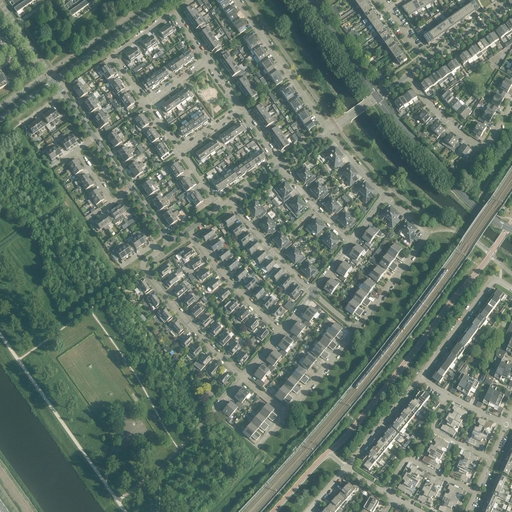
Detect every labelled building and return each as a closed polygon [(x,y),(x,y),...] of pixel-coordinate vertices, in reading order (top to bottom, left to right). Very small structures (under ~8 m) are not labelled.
[(22,10),(14,0),(12,0),(11,1),(14,4),(11,6),(17,13),(22,10)] [(18,0),(14,0),(22,10),(27,6),(22,0),(20,0),(19,1),(18,0)] [(86,7),(80,0),(76,0),(78,2),(76,3),(81,10),(86,7)] [(230,1),(229,0),(225,0),(219,5),(223,11),(229,6),(228,4),(230,1)] [(365,0),(365,1),(358,6),(360,9),(367,4),(365,0)] [(421,9),(416,0),(412,2),(417,12),(421,9)] [(426,7),(421,0),(416,0),(421,9),(426,7)] [(71,1),(68,3),(76,14),(81,10),(76,3),(73,5),(71,1)] [(474,1),(470,4),(475,12),(480,9),(474,1)] [(417,12),(412,2),(408,5),(413,14),(417,12)] [(76,14),(68,3),(66,5),(68,8),(66,10),(71,18),(76,14)] [(370,7),(367,4),(360,9),(362,12),(370,7)] [(475,12),(470,4),(465,8),(466,8),(471,15),(475,12)] [(413,14),(408,5),(402,8),(406,13),(407,13),(409,16),(413,14)] [(183,12),(186,16),(195,11),(191,6),(183,12)] [(230,8),(229,6),(223,11),(227,16),(236,10),(234,7),(230,8)] [(330,10),(335,17),(339,14),(335,7),(330,10)] [(372,10),(370,7),(362,12),(365,15),(372,10)] [(466,8),(463,10),(468,17),(471,15),(466,8)] [(238,13),(236,10),(227,16),(231,22),(237,18),(236,16),(238,13)] [(374,13),(372,10),(365,15),(367,18),(374,13)] [(463,10),(460,12),(459,13),(465,20),(468,17),(463,10)] [(198,15),(195,11),(186,16),(190,21),(198,15)] [(459,12),(455,15),(460,23),(465,20),(459,13),(460,12),(459,12)] [(376,17),(374,13),(367,18),(369,22),(376,17)] [(200,14),(198,15),(190,21),(193,25),(203,18),(200,14)] [(460,23),(455,15),(450,18),(450,19),(451,19),(456,26),(460,23)] [(378,20),(376,17),(369,22),(371,25),(378,20)] [(203,18),(193,25),(196,30),(198,28),(200,31),(206,26),(208,25),(203,18)] [(239,20),(237,18),(231,22),(235,28),(244,22),(242,19),(239,20)] [(451,19),(450,19),(447,21),(452,28),(456,26),(451,19)] [(381,23),(378,20),(371,25),(374,28),(381,23)] [(447,21),(444,23),(449,31),(452,28),(447,21)] [(246,25),(244,22),(235,28),(240,34),(246,30),(244,28),(246,25)] [(444,22),(439,26),(445,34),(449,31),(444,23),(444,22)] [(383,26),(381,23),(374,28),(376,31),(383,26)] [(166,25),(163,28),(169,36),(173,32),(174,33),(176,31),(171,24),(168,27),(166,25)] [(422,25),(415,30),(418,34),(421,31),(420,29),(423,27),(422,25)] [(511,34),(505,25),(500,28),(505,35),(507,37),(511,34)] [(210,33),(206,26),(200,31),(201,33),(199,34),(202,39),(210,33)] [(385,29),(383,26),(376,31),(378,34),(385,29)] [(445,34),(439,26),(435,29),(435,30),(440,37),(445,34)] [(169,36),(163,28),(159,30),(161,32),(157,34),(162,42),(165,40),(164,39),(169,36)] [(505,35),(500,28),(496,32),(501,39),(505,35)] [(388,33),(385,29),(378,34),(380,38),(388,33)] [(435,30),(432,32),(437,39),(440,37),(435,30)] [(432,32),(429,34),(434,41),(437,39),(432,32)] [(214,38),(210,33),(202,39),(205,43),(214,38)] [(390,36),(388,33),(380,38),(383,41),(390,36)] [(424,38),(426,41),(428,43),(429,45),(434,41),(429,34),(428,33),(424,36),(425,36),(426,36),(424,38)] [(494,33),(489,36),(494,43),(499,40),(494,33)] [(250,37),(249,34),(243,39),(247,45),(256,38),(254,36),(250,37)] [(150,37),(146,39),(152,47),(157,44),(156,43),(158,41),(155,36),(151,39),(150,37)] [(392,39),(390,36),(383,41),(385,44),(392,39)] [(494,43),(489,36),(485,39),(490,46),(494,43)] [(217,42),(214,38),(205,43),(208,48),(217,42)] [(258,41),(256,38),(247,45),(251,51),(257,46),(256,44),(258,41)] [(152,47),(146,39),(143,42),(144,43),(140,46),(145,53),(148,51),(147,51),(152,47)] [(394,42),(392,39),(385,44),(387,47),(394,42)] [(490,46),(485,39),(480,42),(485,49),(490,46)] [(221,49),(217,42),(208,48),(212,52),(214,51),(215,53),(221,49)] [(396,45),(394,42),(387,47),(389,50),(396,45)] [(487,51),(485,49),(480,42),(476,46),(482,54),(487,51)] [(399,49),(396,45),(389,50),(392,54),(399,49)] [(259,48),(257,46),(251,51),(255,57),(264,50),(262,47),(259,48)] [(483,55),(482,54),(476,46),(472,49),(477,56),(478,58),(483,55)] [(133,49),(130,51),(135,59),(140,56),(139,54),(142,53),(138,48),(134,50),(133,49)] [(180,53),(182,56),(188,64),(191,61),(190,60),(194,57),(189,50),(187,51),(186,49),(180,53)] [(401,52),(399,49),(392,54),(394,57),(401,52)] [(477,56),(472,49),(467,52),(472,59),(477,56)] [(266,53),(264,50),(255,57),(259,62),(266,58),(264,56),(266,53)] [(135,59),(130,51),(126,53),(127,55),(124,58),(129,65),(131,63),(131,62),(135,59)] [(231,58),(225,51),(219,55),(221,58),(219,60),(223,64),(231,58)] [(403,55),(401,52),(394,57),(396,60),(403,55)] [(472,59),(467,52),(463,55),(468,62),(472,59)] [(396,60),(395,60),(398,64),(398,63),(400,65),(405,61),(407,60),(403,55),(396,60)] [(468,62),(463,55),(458,58),(463,65),(468,62)] [(188,64),(182,56),(177,59),(182,66),(184,65),(184,66),(188,64)] [(234,63),(231,58),(223,64),(226,69),(234,63)] [(267,60),(266,58),(259,62),(264,68),(273,62),(271,59),(267,60)] [(182,66),(177,59),(173,62),(178,70),(182,68),(181,67),(182,66)] [(455,60),(451,63),(456,70),(460,67),(455,60)] [(178,70),(173,62),(168,65),(165,66),(170,74),(174,71),(175,73),(178,70)] [(275,65),(273,62),(264,68),(268,74),(274,70),(273,68),(275,65)] [(237,67),(234,63),(226,69),(229,73),(237,67)] [(456,70),(451,63),(446,67),(451,74),(456,70)] [(100,71),(104,76),(112,70),(109,67),(107,68),(105,64),(100,68),(101,70),(100,71)] [(170,74),(165,66),(163,68),(163,69),(159,72),(164,80),(168,78),(166,76),(170,74)] [(237,67),(229,73),(232,78),(234,76),(236,79),(242,75),(245,73),(242,70),(240,72),(237,67)] [(451,74),(446,67),(442,70),(447,77),(451,74)] [(114,74),(112,70),(104,76),(107,80),(106,81),(108,83),(115,78),(112,75),(114,74)] [(275,72),(274,70),(268,74),(272,80),(281,74),(279,71),(275,72)] [(448,79),(447,77),(442,70),(437,73),(444,82),(448,79)] [(0,89),(9,85),(0,72),(0,89)] [(164,80),(159,72),(154,75),(159,83),(160,82),(161,83),(164,80)] [(444,82),(437,73),(433,76),(438,83),(440,85),(444,82)] [(283,77),(281,74),(272,80),(276,86),(282,82),(281,80),(283,77)] [(159,83),(154,75),(149,79),(155,87),(158,84),(158,83),(159,83)] [(247,82),(242,75),(236,79),(238,82),(236,83),(239,88),(247,82)] [(438,83),(433,76),(429,79),(434,86),(438,83)] [(506,79),(503,84),(510,89),(511,85),(511,79),(509,77),(507,80),(506,79)] [(118,82),(115,78),(108,83),(110,86),(110,85),(114,90),(122,84),(119,81),(118,82)] [(155,87),(149,79),(145,82),(144,81),(141,83),(147,90),(150,88),(151,89),(155,87)] [(434,86),(429,79),(424,82),(429,89),(434,86)] [(80,84),(78,81),(73,85),(75,87),(73,89),(72,90),(73,92),(74,91),(76,94),(88,86),(86,84),(82,87),(80,84)] [(250,86),(247,82),(239,88),(242,92),(250,86)] [(429,89),(424,82),(420,85),(425,92),(429,89)] [(124,88),(122,84),(114,90),(117,95),(116,95),(118,98),(125,93),(122,89),(124,88)] [(510,89),(503,84),(500,89),(501,89),(500,92),(505,95),(506,93),(508,93),(510,89)] [(89,88),(88,86),(76,94),(78,97),(77,98),(79,100),(80,99),(82,97),(84,100),(89,96),(87,94),(85,91),(89,88)] [(254,91),(250,86),(242,92),(245,97),(254,91)] [(287,88),(285,86),(279,90),(283,96),(292,90),(290,87),(287,88)] [(181,93),(180,93),(185,101),(190,97),(191,99),(194,97),(188,89),(186,91),(185,89),(181,92),(181,93)] [(294,93),(292,90),(283,96),(287,102),(294,98),(292,96),(294,93)] [(412,90),(408,94),(413,101),(417,98),(412,90)] [(445,102),(451,95),(452,94),(449,90),(447,92),(441,98),(445,102)] [(259,98),(254,91),(245,97),(249,101),(251,100),(253,103),(259,98)] [(505,95),(500,92),(498,95),(497,94),(494,99),(501,103),(504,99),(503,98),(505,95)] [(128,96),(125,93),(118,98),(120,100),(124,104),(132,99),(129,95),(128,96)] [(179,93),(175,96),(181,104),(185,101),(180,93),(179,94),(179,93)] [(413,101),(408,94),(403,97),(408,104),(413,101)] [(455,99),(451,95),(445,102),(449,105),(455,99)] [(91,98),(89,96),(84,100),(85,102),(83,104),(82,105),(84,107),(85,106),(87,109),(98,101),(97,99),(93,102),(91,98)] [(181,104),(175,96),(172,98),(172,99),(171,100),(176,107),(181,104)] [(408,104),(403,97),(399,100),(404,107),(408,104)] [(456,97),(455,99),(449,105),(453,109),(459,103),(460,101),(456,97)] [(295,100),(294,98),(287,102),(292,108),(301,102),(299,99),(295,100)] [(134,102),(132,99),(124,104),(127,109),(126,109),(128,112),(135,107),(132,103),(134,102)] [(501,103),(494,99),(491,103),(489,102),(488,105),(496,110),(498,107),(499,108),(501,103)] [(169,100),(166,102),(171,110),(176,107),(171,100),(170,101),(169,100)] [(404,107),(399,100),(394,103),(399,110),(398,111),(399,114),(401,113),(400,112),(405,108),(404,107)] [(100,103),(98,101),(87,109),(89,112),(88,112),(89,115),(90,114),(93,112),(94,115),(99,111),(98,109),(96,106),(100,103)] [(171,110),(166,102),(162,105),(163,106),(160,109),(165,116),(167,114),(171,110)] [(264,109),(259,102),(253,107),(255,109),(253,110),(256,115),(264,109)] [(303,104),(301,102),(292,108),(296,114),(302,110),(300,108),(303,104)] [(463,107),(459,103),(453,109),(457,113),(463,107)] [(465,104),(463,107),(457,113),(461,116),(468,108),(469,108),(465,104)] [(496,110),(488,105),(486,108),(488,109),(485,113),(492,118),(495,113),(494,113),(496,110)] [(472,112),(468,108),(461,116),(465,120),(471,114),(472,112)] [(51,111),(48,113),(56,125),(58,124),(55,119),(58,117),(60,115),(57,110),(54,112),(53,110),(52,109),(50,110),(51,111)] [(267,114),(264,109),(256,115),(259,119),(267,114)] [(201,113),(197,117),(202,124),(203,123),(204,124),(207,121),(206,120),(209,118),(203,110),(201,112),(201,113)] [(303,112),(302,110),(296,114),(300,120),(309,113),(307,111),(303,112)] [(418,118),(422,121),(428,115),(424,111),(423,112),(421,110),(417,115),(419,117),(418,118)] [(101,113),(99,111),(94,115),(96,117),(94,119),(93,119),(94,122),(95,121),(97,124),(109,115),(107,113),(103,116),(101,113)] [(478,119),(482,121),(487,125),(489,122),(490,123),(492,118),(485,113),(483,112),(478,119)] [(56,125),(48,113),(45,115),(44,114),(42,116),(43,117),(44,119),(42,121),(46,126),(48,124),(51,122),(54,126),(56,125)] [(135,120),(138,125),(146,119),(144,116),(142,117),(139,113),(132,118),(134,121),(135,120)] [(311,116),(309,113),(300,120),(304,126),(310,121),(309,119),(311,116)] [(270,118),(267,114),(259,119),(262,124),(270,118)] [(110,117),(109,115),(97,124),(99,127),(98,127),(100,129),(101,129),(103,127),(105,130),(110,126),(108,124),(106,120),(110,117)] [(432,119),(428,115),(422,121),(426,125),(427,124),(429,127),(434,122),(431,120),(432,119)] [(202,124),(197,117),(192,120),(198,128),(201,126),(201,125),(202,124)] [(275,125),(270,118),(262,124),(265,128),(267,127),(269,129),(275,125)] [(36,122),(33,124),(41,135),(43,134),(40,130),(43,128),(46,126),(42,121),(40,122),(38,120),(37,119),(35,121),(36,122)] [(146,119),(138,125),(136,126),(141,134),(142,133),(150,127),(147,124),(149,123),(146,119)] [(198,128),(192,120),(188,123),(193,131),(194,130),(194,131),(198,128)] [(312,123),(310,121),(304,126),(308,132),(317,125),(315,122),(312,123)] [(487,125),(482,121),(480,124),(479,123),(476,128),(483,133),(486,128),(485,127),(487,125)] [(436,124),(434,122),(429,127),(432,129),(431,129),(435,133),(441,127),(437,123),(436,124)] [(193,131),(188,123),(183,127),(189,135),(192,132),(192,131),(193,131)] [(236,124),(233,127),(238,135),(243,132),(244,133),(247,131),(241,123),(237,126),(236,124)] [(41,135),(33,124),(30,126),(29,125),(27,126),(28,127),(28,128),(29,130),(27,131),(31,136),(33,135),(36,133),(39,137),(41,135)] [(280,132),(275,125),(269,129),(271,131),(268,133),(272,137),(280,132)] [(152,131),(150,127),(142,133),(144,135),(145,134),(148,139),(156,133),(154,130),(152,131)] [(189,135),(183,127),(178,130),(179,131),(177,133),(180,138),(183,136),(184,136),(185,137),(189,135)] [(238,135),(233,127),(229,129),(230,130),(229,131),(234,138),(238,135)] [(445,131),(441,127),(435,133),(433,135),(437,139),(440,136),(442,138),(446,134),(444,132),(445,131)] [(483,133),(476,128),(473,133),(474,133),(473,136),(478,139),(480,137),(481,137),(483,133)] [(115,133),(113,130),(108,134),(109,136),(107,138),(106,139),(108,141),(109,140),(111,143),(122,135),(121,133),(117,136),(115,133)] [(227,131),(223,133),(229,141),(234,138),(229,131),(227,132),(227,131)] [(283,136),(280,132),(272,137),(275,142),(283,136)] [(159,137),(156,133),(148,139),(152,144),(153,143),(154,145),(160,142),(157,138),(159,137)] [(229,141),(223,133),(220,136),(221,138),(217,140),(223,148),(225,146),(224,145),(229,141)] [(65,134),(63,135),(71,147),(74,145),(75,146),(77,144),(76,143),(75,141),(77,139),(74,134),(71,136),(68,138),(65,134)] [(448,136),(446,134),(442,138),(445,141),(443,144),(447,147),(454,138),(449,135),(448,136)] [(71,147),(63,135),(61,137),(64,141),(61,143),(59,145),(62,150),(65,148),(66,150),(67,151),(69,150),(68,149),(71,147)] [(124,137),(122,135),(111,143),(113,146),(112,147),(113,149),(114,148),(117,147),(118,149),(123,145),(122,143),(120,140),(124,137)] [(286,140),(283,136),(275,142),(278,146),(286,140)] [(458,141),(454,138),(447,147),(454,152),(456,149),(460,144),(457,142),(458,141)] [(223,149),(223,148),(217,140),(214,143),(213,141),(209,143),(215,152),(216,154),(223,149)] [(289,145),(286,140),(278,146),(281,151),(289,145)] [(162,145),(160,142),(154,145),(156,148),(155,148),(158,153),(166,148),(164,144),(162,145)] [(215,152),(209,143),(205,146),(206,147),(205,148),(210,155),(215,152)] [(50,144),(48,146),(56,157),(59,155),(60,156),(62,155),(61,154),(62,154),(60,151),(62,150),(59,145),(56,146),(53,148),(50,144)] [(462,146),(460,144),(456,149),(459,151),(458,152),(463,155),(468,148),(463,145),(462,146)] [(125,148),(123,145),(118,149),(120,151),(118,153),(117,154),(118,156),(119,155),(121,158),(133,150),(132,148),(127,151),(125,148)] [(56,157),(48,146),(46,147),(49,151),(46,153),(46,154),(44,155),(47,160),(50,159),(51,161),(52,162),(54,160),(54,159),(56,157)] [(203,147),(200,150),(205,158),(210,155),(205,148),(204,148),(203,147)] [(169,151),(166,148),(158,153),(161,158),(162,161),(170,156),(168,154),(168,152),(169,151)] [(329,157),(331,160),(339,153),(337,150),(336,150),(335,149),(333,150),(331,148),(323,155),(326,159),(329,157)] [(472,151),(468,148),(463,155),(467,158),(468,157),(470,159),(474,154),(471,152),(472,151)] [(134,152),(133,150),(121,158),(123,161),(122,162),(124,164),(125,163),(127,161),(129,164),(134,160),(132,158),(130,155),(134,152)] [(205,158),(200,150),(196,152),(197,154),(194,157),(199,165),(202,163),(201,161),(205,158)] [(260,151),(255,155),(261,163),(264,160),(263,159),(265,158),(260,151)] [(340,153),(339,153),(331,160),(333,163),(331,165),(334,169),(342,162),(340,159),(342,158),(341,156),(342,156),(339,153),(340,153)] [(261,163),(255,155),(251,158),(256,165),(257,164),(257,165),(261,163)] [(256,165),(251,158),(246,161),(252,169),(255,167),(255,166),(256,165)] [(66,172),(67,174),(79,166),(77,163),(78,162),(76,160),(75,160),(73,162),(71,160),(66,163),(68,166),(70,169),(66,172)] [(136,162),(134,160),(129,164),(130,166),(128,168),(127,168),(129,171),(130,170),(132,173),(143,165),(142,163),(138,166),(136,162)] [(252,169),(246,161),(241,165),(246,172),(247,171),(248,172),(252,169)] [(167,167),(168,169),(167,170),(170,175),(172,173),(181,168),(178,164),(176,165),(174,162),(167,167)] [(145,167),(143,165),(132,173),(134,176),(133,176),(134,179),(135,178),(138,176),(139,179),(144,175),(143,173),(141,170),(145,167)] [(246,172),(241,165),(237,168),(242,176),(246,174),(245,173),(246,172)] [(299,177),(298,177),(300,180),(309,173),(305,168),(306,167),(304,165),(298,169),(301,172),(297,175),(299,177)] [(81,168),(79,166),(67,174),(69,176),(73,173),(75,176),(77,178),(82,174),(80,172),(82,171),(84,170),(82,168),(81,168)] [(343,175),(346,177),(354,170),(351,167),(351,168),(350,166),(348,168),(345,166),(337,173),(341,177),(343,175)] [(183,171),(181,168),(172,173),(176,178),(175,179),(177,181),(184,176),(181,172),(183,171)] [(242,176),(237,168),(232,171),(237,178),(238,178),(239,179),(242,176)] [(354,170),(346,177),(348,180),(346,182),(350,186),(358,179),(355,177),(357,175),(356,173),(357,173),(354,170)] [(237,178),(232,171),(227,175),(233,183),(236,180),(236,179),(237,178)] [(312,177),(309,173),(300,180),(302,182),(303,182),(304,184),(308,181),(310,184),(316,179),(313,176),(312,177)] [(84,177),(82,174),(77,178),(78,180),(78,181),(81,184),(76,187),(78,189),(89,180),(87,177),(88,177),(87,175),(86,175),(84,177)] [(233,183),(227,175),(223,178),(228,185),(229,184),(229,185),(233,183)] [(186,180),(184,176),(177,181),(178,184),(179,183),(182,188),(191,182),(188,179),(186,180)] [(228,185),(223,178),(218,181),(224,189),(227,187),(226,186),(228,185)] [(149,181),(147,179),(142,183),(144,185),(142,187),(140,187),(142,190),(143,189),(145,192),(157,184),(155,181),(151,184),(149,181)] [(91,183),(89,180),(78,189),(79,191),(83,188),(86,191),(87,193),(92,189),(91,187),(93,186),(93,185),(94,185),(92,183),(91,183)] [(312,192),(311,193),(313,195),(322,188),(318,184),(319,183),(317,180),(311,185),(313,188),(310,191),(312,192)] [(224,189),(218,181),(213,185),(217,191),(219,190),(220,192),(224,189)] [(193,186),(191,182),(182,188),(186,192),(185,193),(187,195),(194,190),(191,187),(193,186)] [(276,189),(280,194),(289,187),(287,184),(286,185),(284,183),(281,186),(279,183),(273,188),(275,190),(276,189)] [(359,192),(362,194),(370,187),(370,186),(369,187),(367,184),(366,184),(365,183),(363,185),(361,183),(353,190),(357,194),(359,192)] [(158,185),(157,184),(145,192),(147,195),(146,195),(148,197),(149,197),(151,195),(153,198),(158,194),(156,192),(154,188),(158,185)] [(324,186),(322,188),(313,195),(315,198),(316,197),(318,199),(321,196),(323,199),(329,194),(326,192),(326,190),(326,189),(325,188),(325,187),(324,186)] [(289,187),(280,194),(278,196),(283,203),(291,196),(289,194),(292,192),(290,190),(291,189),(289,187)] [(370,187),(362,194),(364,197),(362,199),(366,203),(373,196),(371,193),(373,191),(372,190),(370,187)] [(94,192),(92,189),(87,193),(89,195),(91,199),(87,201),(88,203),(100,195),(98,192),(99,192),(97,189),(96,190),(94,192)] [(196,194),(194,190),(187,195),(188,198),(189,197),(192,202),(201,196),(198,193),(196,194)] [(159,196),(158,194),(153,198),(154,200),(152,201),(151,202),(152,204),(154,204),(156,206),(167,198),(166,196),(162,199),(159,196)] [(102,198),(100,195),(88,203),(90,205),(94,203),(96,206),(98,208),(103,204),(101,202),(103,200),(104,200),(103,197),(102,198)] [(325,208),(327,211),(335,203),(331,199),(332,198),(330,195),(324,200),(327,203),(323,206),(325,208)] [(203,200),(201,196),(192,202),(196,207),(195,207),(197,210),(204,205),(201,201),(203,200)] [(169,200),(167,198),(156,206),(158,209),(157,210),(158,212),(159,212),(161,210),(163,212),(168,209),(167,206),(164,203),(169,200)] [(274,199),(271,201),(277,209),(280,207),(274,199)] [(292,199),(286,204),(285,205),(291,212),(302,202),(299,200),(299,201),(297,199),(294,201),(292,199)] [(250,207),(247,209),(248,211),(248,212),(250,215),(258,208),(255,203),(256,202),(254,200),(248,204),(250,207)] [(304,205),(302,202),(291,212),(297,219),(304,213),(301,210),(305,207),(303,205),(304,205)] [(339,207),(335,203),(327,211),(329,213),(330,212),(331,214),(335,211),(337,214),(342,209),(340,206),(339,207)] [(118,207),(115,209),(123,220),(125,219),(122,215),(125,212),(128,211),(124,206),(122,207),(120,205),(119,204),(117,205),(118,207)] [(258,208),(250,215),(252,217),(254,219),(257,216),(259,218),(267,213),(261,206),(258,208)] [(385,217),(388,220),(395,211),(392,209),(390,208),(389,210),(386,208),(379,216),(383,220),(385,217)] [(123,220),(115,209),(112,211),(111,210),(109,211),(110,212),(111,214),(109,216),(113,221),(115,220),(118,217),(121,222),(123,220)] [(170,211),(168,209),(163,212),(165,215),(163,216),(161,217),(163,219),(164,218),(166,221),(178,213),(176,211),(172,214),(170,211)] [(339,222),(339,223),(341,225),(351,215),(348,213),(347,213),(346,213),(346,212),(343,210),(338,215),(341,218),(337,221),(339,222)] [(396,211),(395,211),(388,220),(391,222),(389,225),(393,228),(400,220),(397,218),(399,216),(398,215),(398,214),(395,212),(396,211)] [(179,215),(178,213),(166,221),(168,224),(167,225),(169,227),(170,226),(172,225),(174,227),(179,224),(177,221),(175,218),(179,215)] [(236,220),(232,214),(224,220),(227,226),(226,226),(228,229),(234,225),(232,222),(236,220)] [(103,217),(100,219),(108,231),(110,229),(107,225),(110,223),(113,221),(109,216),(107,218),(105,216),(104,215),(102,216),(103,217)] [(263,222),(260,225),(261,227),(261,228),(263,230),(271,223),(273,222),(267,215),(266,215),(261,220),(263,222)] [(354,218),(351,215),(341,225),(343,228),(344,227),(346,229),(349,226),(351,228),(356,223),(354,221),(354,220),(353,220),(354,219),(354,218)] [(108,231),(100,219),(97,221),(96,220),(94,222),(95,223),(96,225),(94,227),(98,232),(100,230),(103,228),(106,232),(108,231)] [(305,225),(307,227),(305,230),(309,234),(311,232),(312,231),(320,223),(318,221),(317,221),(315,219),(312,222),(310,220),(305,225)] [(271,223),(263,230),(265,233),(265,232),(267,234),(270,231),(273,234),(278,229),(276,227),(276,226),(273,222),(271,223)] [(320,223),(312,231),(316,235),(315,236),(317,238),(323,233),(320,231),(323,228),(322,226),(322,225),(320,223)] [(400,235),(401,234),(403,237),(405,235),(412,226),(409,224),(407,223),(406,225),(403,223),(396,231),(400,235)] [(240,232),(243,229),(239,224),(231,230),(235,235),(234,236),(236,238),(242,234),(240,232)] [(413,226),(412,226),(405,235),(403,237),(403,238),(403,237),(410,243),(417,235),(415,233),(416,231),(415,229),(412,226),(413,226)] [(374,228),(372,230),(370,228),(366,233),(373,239),(377,234),(381,237),(383,234),(374,228)] [(214,235),(210,230),(202,236),(206,241),(209,239),(211,241),(217,237),(215,235),(214,235)] [(275,243),(274,243),(276,246),(284,238),(280,234),(282,233),(279,230),(274,235),(276,238),(273,241),(275,243)] [(135,233),(133,234),(141,246),(144,244),(145,245),(147,243),(146,242),(145,240),(147,238),(143,233),(141,235),(138,237),(135,233)] [(248,241),(251,238),(247,233),(239,239),(243,244),(242,245),(244,248),(250,243),(248,241)] [(373,239),(366,233),(362,239),(367,242),(365,244),(370,248),(372,245),(370,244),(373,239)] [(141,246),(133,234),(131,235),(134,240),(131,242),(128,244),(132,249),(134,247),(136,249),(137,250),(139,249),(138,248),(141,246)] [(326,245),(334,237),(332,235),(331,236),(329,234),(326,237),(324,235),(319,240),(326,245)] [(337,240),(334,237),(326,245),(330,249),(329,250),(332,253),(337,248),(335,245),(338,242),(336,240),(337,240)] [(288,243),(284,238),(276,246),(278,248),(279,248),(281,249),(284,246),(286,249),(292,244),(289,242),(288,243)] [(217,249),(219,251),(225,247),(225,248),(227,247),(225,244),(223,245),(223,244),(222,245),(218,240),(210,246),(214,251),(217,249)] [(256,250),(259,247),(254,242),(247,249),(251,254),(250,254),(252,257),(258,252),(256,250)] [(120,243),(118,245),(126,256),(129,254),(130,255),(132,254),(131,253),(130,250),(132,249),(128,244),(126,245),(123,247),(120,243)] [(395,244),(391,249),(403,259),(405,256),(402,253),(401,254),(400,254),(400,253),(402,250),(395,244)] [(126,256),(118,245),(116,246),(119,250),(116,252),(113,254),(117,259),(119,258),(121,260),(122,261),(124,259),(123,258),(126,256)] [(288,258),(290,261),(298,253),(294,249),(295,248),(293,245),(288,250),(290,253),(287,256),(288,258)] [(357,245),(353,250),(361,256),(365,251),(366,252),(368,250),(363,246),(362,248),(357,245)] [(178,254),(175,256),(178,261),(181,258),(182,258),(185,263),(186,263),(189,261),(189,260),(188,259),(195,254),(191,249),(187,251),(186,249),(184,250),(178,254)] [(403,259),(391,249),(387,254),(395,260),(397,257),(398,257),(398,258),(398,259),(401,261),(403,259)] [(222,261),(225,259),(227,261),(233,257),(231,254),(230,255),(226,250),(218,256),(222,261)] [(361,256),(353,250),(349,255),(354,259),(352,261),(357,265),(359,262),(357,261),(361,256)] [(264,259),(267,256),(262,251),(255,258),(259,263),(258,263),(261,266),(266,261),(264,259)] [(302,257),(298,253),(290,261),(292,263),(293,262),(295,264),(298,261),(300,264),(305,259),(303,256),(302,257)] [(395,260),(387,254),(383,259),(396,269),(398,266),(394,263),(394,264),(393,264),(392,263),(395,260)] [(199,259),(195,261),(194,259),(186,264),(190,269),(192,267),(194,270),(203,264),(199,259)] [(396,269),(383,259),(380,265),(387,270),(389,267),(390,267),(390,268),(390,269),(394,271),(396,269)] [(231,271),(233,269),(234,269),(236,271),(241,266),(239,264),(238,264),(234,260),(226,266),(231,271)] [(272,268),(275,265),(270,260),(263,267),(267,272),(269,275),(274,270),(272,268)] [(303,272),(302,273),(304,275),(312,267),(308,263),(309,262),(307,260),(302,265),(304,267),(301,270),(303,272)] [(167,262),(161,267),(160,268),(162,270),(158,273),(162,278),(170,271),(168,268),(170,267),(167,262)] [(344,262),(340,267),(348,273),(352,268),(354,269),(356,267),(351,263),(349,265),(344,262)] [(380,265),(378,263),(376,266),(378,267),(374,272),(381,278),(387,270),(380,265)] [(316,271),(312,267),(304,275),(307,277),(309,279),(312,275),(315,278),(320,273),(317,270),(316,271)] [(348,273),(340,267),(337,272),(341,276),(339,278),(344,282),(346,279),(344,278),(348,273)] [(208,269),(204,272),(202,270),(195,275),(199,280),(200,278),(203,281),(212,274),(208,269)] [(239,281),(242,279),(243,278),(245,280),(250,276),(248,273),(247,274),(243,269),(235,276),(239,281)] [(280,276),(283,273),(278,269),(271,276),(276,280),(275,281),(278,284),(283,278),(280,276)] [(175,272),(169,276),(167,277),(169,280),(165,283),(169,288),(178,281),(176,278),(178,276),(175,272)] [(381,278),(374,272),(370,277),(368,276),(366,278),(368,280),(371,282),(373,279),(377,283),(381,278)] [(289,285),(292,282),(287,277),(280,285),(285,289),(284,290),(286,292),(291,287),(289,285)] [(208,287),(209,287),(208,288),(207,289),(207,290),(207,291),(208,291),(209,292),(210,292),(211,291),(212,292),(221,284),(217,280),(215,281),(213,279),(208,283),(209,286),(208,287)] [(248,290),(251,288),(254,290),(259,285),(256,282),(255,283),(251,279),(244,286),(248,290)] [(332,279),(328,284),(335,290),(339,285),(341,286),(343,284),(338,280),(336,282),(332,279)] [(376,285),(371,282),(368,280),(364,285),(377,294),(379,291),(375,289),(374,289),(373,288),(376,285)] [(140,281),(134,285),(140,293),(142,291),(145,295),(150,291),(144,282),(142,284),(140,281)] [(182,282),(179,285),(174,290),(176,292),(174,293),(178,298),(188,289),(182,282)] [(335,290),(328,284),(324,289),(328,293),(326,295),(332,299),(334,297),(331,295),(335,290)] [(298,293),(300,290),(295,285),(289,293),(293,297),(293,298),(295,300),(300,295),(298,293)] [(377,294),(364,285),(361,290),(368,295),(370,292),(371,293),(371,294),(375,297),(377,294)] [(257,300),(260,298),(260,297),(263,299),(268,294),(265,292),(264,292),(260,288),(253,295),(257,300)] [(222,289),(217,294),(213,297),(216,299),(217,299),(218,298),(222,302),(230,295),(226,290),(224,291),(222,289)] [(368,295),(361,290),(357,295),(369,304),(371,301),(367,299),(366,299),(368,295)] [(498,291),(494,296),(500,300),(500,301),(501,301),(505,296),(497,290),(497,291),(498,291)] [(186,300),(182,303),(187,308),(195,301),(197,299),(194,296),(191,292),(185,297),(184,298),(186,300)] [(269,297),(262,304),(267,309),(269,307),(270,306),(272,308),(277,303),(274,300),(276,299),(271,295),(269,297)] [(369,304),(357,295),(353,300),(360,305),(363,302),(364,303),(364,304),(363,304),(367,307),(369,304)] [(489,299),(497,305),(500,301),(500,300),(494,296),(493,295),(490,300),(489,299)] [(145,300),(149,304),(151,307),(153,305),(156,309),(161,305),(155,296),(152,298),(150,296),(145,300)] [(497,305),(489,299),(489,300),(486,305),(493,310),(497,305)] [(235,300),(231,303),(229,301),(223,307),(227,311),(229,309),(231,312),(235,308),(237,306),(239,304),(235,300)] [(360,305),(353,300),(349,305),(362,314),(364,311),(360,309),(359,309),(358,309),(360,305)] [(196,305),(191,310),(193,312),(191,313),(193,315),(195,318),(204,310),(205,309),(201,304),(199,306),(198,307),(196,305)] [(362,314),(349,305),(345,310),(353,316),(355,312),(356,313),(356,314),(360,317),(362,314)] [(493,310),(486,305),(482,310),(482,309),(489,315),(493,310)] [(276,318),(278,316),(279,315),(281,317),(286,311),(283,309),(283,310),(278,306),(271,314),(276,318)] [(310,307),(306,312),(313,318),(317,313),(319,314),(321,312),(316,308),(314,310),(310,307)] [(156,314),(160,318),(164,323),(166,321),(168,323),(172,319),(165,310),(163,312),(161,309),(156,314)] [(241,309),(236,314),(238,317),(236,318),(241,322),(249,314),(244,310),(243,311),(241,309)] [(489,315),(482,309),(482,310),(479,315),(480,315),(486,320),(489,315)] [(313,318),(306,312),(302,317),(306,320),(304,323),(309,327),(311,324),(309,323),(313,318)] [(199,320),(201,322),(200,323),(204,328),(212,320),(208,315),(207,317),(205,314),(199,320)] [(480,315),(476,320),(475,319),(483,325),(487,320),(486,320),(480,315)] [(250,319),(245,325),(248,327),(246,328),(251,332),(258,324),(254,320),(252,321),(250,319)] [(483,325),(475,319),(476,320),(473,325),(472,325),(479,329),(478,330),(479,330),(483,325)] [(212,326),(211,326),(210,327),(212,329),(209,333),(213,337),(221,329),(219,327),(220,325),(216,321),(215,322),(212,326)] [(298,321),(294,326),(301,332),(305,327),(307,329),(309,327),(304,323),(302,325),(298,321)] [(167,327),(171,331),(176,337),(178,335),(179,336),(184,332),(176,323),(174,325),(172,323),(167,327)] [(335,323),(331,328),(343,338),(345,335),(341,333),(340,333),(339,332),(342,329),(335,323)] [(467,328),(467,329),(475,334),(478,330),(479,329),(472,325),(473,325),(472,324),(468,329),(467,328)] [(301,332),(294,326),(290,331),(294,335),(292,337),(297,341),(299,339),(297,337),(301,332)] [(343,338),(331,328),(327,333),(334,339),(336,336),(337,336),(337,337),(337,338),(341,341),(343,338)] [(260,329),(255,334),(257,336),(256,338),(261,342),(268,333),(264,329),(262,331),(260,329)] [(477,336),(475,334),(467,329),(468,329),(464,334),(471,339),(473,341),(477,336)] [(225,330),(220,336),(219,337),(221,339),(218,342),(223,347),(233,335),(231,333),(229,334),(225,330)] [(334,339),(327,333),(323,338),(335,348),(337,345),(333,342),(332,343),(331,342),(334,339)] [(471,339),(464,334),(461,339),(460,338),(468,344),(471,339)] [(184,336),(179,341),(181,343),(180,344),(184,349),(192,341),(188,336),(186,338),(184,336)] [(286,336),(282,341),(289,347),(293,342),(295,344),(297,341),(292,337),(290,340),(286,336)] [(335,348),(323,338),(319,343),(326,349),(328,346),(329,346),(329,347),(333,350),(335,348)] [(468,344),(460,338),(461,339),(457,344),(458,344),(464,349),(468,344)] [(234,339),(229,345),(228,346),(231,348),(227,352),(232,356),(240,347),(237,345),(238,343),(234,339)] [(289,347),(282,341),(278,346),(282,350),(280,352),(285,356),(287,353),(285,352),(289,347)] [(326,349),(319,343),(315,348),(327,357),(329,355),(325,352),(324,352),(323,352),(326,349)] [(458,344),(454,349),(461,354),(465,349),(464,349),(458,344)] [(193,345),(188,351),(190,353),(189,354),(194,358),(201,350),(197,346),(195,347),(193,345)] [(327,357),(315,348),(311,353),(314,355),(318,358),(320,355),(321,356),(321,357),(325,360),(327,357)] [(461,354),(454,349),(451,354),(457,359),(458,359),(461,354)] [(274,351),(270,356),(277,362),(281,357),(283,358),(285,356),(280,352),(278,354),(274,351)] [(309,355),(305,360),(312,366),(316,361),(312,357),(314,355),(311,353),(309,351),(307,353),(309,355)] [(236,357),(238,359),(237,361),(242,365),(249,356),(244,352),(243,354),(241,352),(236,357)] [(446,358),(445,358),(453,363),(457,359),(451,354),(450,353),(446,358)] [(202,355),(198,360),(194,364),(201,370),(211,360),(206,355),(205,357),(202,355)] [(277,362),(270,356),(266,361),(270,364),(268,366),(273,370),(275,368),(273,366),(277,362)] [(453,363),(445,358),(446,358),(442,363),(450,368),(453,363)] [(312,366),(305,360),(301,365),(299,363),(297,366),(299,367),(302,369),(303,367),(308,371),(312,366)] [(502,360),(498,369),(504,371),(507,366),(509,362),(508,361),(508,362),(502,360)] [(450,368),(442,363),(439,368),(438,367),(446,373),(450,368)] [(215,365),(212,368),(210,366),(204,373),(208,377),(210,375),(213,377),(220,369),(215,365)] [(262,365),(258,370),(265,376),(269,371),(271,373),(273,370),(268,366),(266,369),(262,365)] [(302,369),(299,367),(295,372),(306,382),(309,379),(305,376),(305,377),(304,377),(303,376),(306,373),(302,369)] [(446,373),(438,367),(439,368),(435,373),(436,374),(436,373),(442,378),(446,373)] [(504,371),(498,369),(494,378),(500,380),(500,381),(502,377),(504,371)] [(265,376),(258,370),(254,375),(258,379),(255,383),(261,388),(265,384),(261,381),(265,376)] [(511,374),(504,371),(502,377),(511,381),(511,377),(511,374)] [(306,382),(295,372),(291,377),(298,383),(300,380),(301,380),(301,381),(304,384),(306,382)] [(222,386),(227,381),(230,378),(225,374),(223,375),(221,373),(216,379),(219,381),(218,382),(222,386)] [(436,373),(436,374),(433,378),(432,378),(440,384),(443,378),(442,378),(436,373)] [(470,379),(462,374),(459,380),(458,379),(462,381),(467,384),(470,379)] [(472,376),(470,379),(467,384),(473,388),(476,390),(476,389),(479,384),(478,384),(480,381),(472,376)] [(298,383),(291,377),(287,382),(298,392),(301,389),(297,386),(296,386),(295,386),(298,383)] [(462,381),(457,390),(462,393),(462,394),(467,384),(462,381)] [(298,392),(287,382),(283,387),(290,392),(292,389),(293,390),(293,391),(296,394),(298,392)] [(473,388),(467,384),(462,394),(462,393),(468,396),(473,388)] [(491,386),(487,395),(493,397),(495,392),(497,388),(496,388),(491,386)] [(290,392),(283,387),(279,391),(290,401),(293,399),(289,396),(288,396),(287,396),(290,392)] [(243,388),(238,393),(245,399),(250,394),(251,395),(253,393),(249,389),(247,391),(243,388)] [(290,401),(279,391),(275,396),(282,402),(284,399),(285,400),(285,401),(288,404),(290,401)] [(420,392),(418,395),(426,402),(430,397),(423,391),(421,394),(420,393),(420,392)] [(495,392),(493,397),(502,402),(502,401),(504,396),(495,392)] [(245,399),(238,393),(234,398),(238,401),(237,403),(241,407),(243,405),(241,403),(245,399)] [(426,402),(418,395),(416,398),(416,397),(417,398),(415,400),(414,400),(422,406),(426,402)] [(493,397),(487,395),(483,404),(488,406),(488,407),(490,403),(493,397)] [(502,402),(493,397),(490,403),(496,406),(494,409),(497,411),(497,412),(501,414),(502,412),(498,410),(499,407),(501,401),(502,402)] [(422,406),(414,400),(415,400),(413,403),(412,402),(413,402),(413,401),(410,404),(419,411),(422,406)] [(230,402),(226,407),(233,413),(237,408),(239,410),(241,407),(237,403),(235,406),(230,402)] [(267,404),(263,409),(274,419),(277,416),(273,413),(273,414),(272,414),(271,413),(274,410),(267,404)] [(419,411),(410,404),(408,407),(409,407),(409,406),(410,407),(408,409),(407,409),(415,415),(419,411)] [(449,415),(445,413),(444,415),(454,421),(461,409),(454,405),(452,409),(453,410),(454,412),(453,414),(451,415),(449,414),(449,415)] [(233,413),(226,407),(222,412),(226,416),(224,418),(229,422),(231,419),(229,418),(233,413)] [(274,419),(263,409),(259,414),(266,420),(268,417),(269,417),(269,418),(269,419),(272,422),(274,419)] [(415,415),(407,409),(408,409),(406,412),(405,411),(405,410),(403,413),(411,420),(415,415)] [(467,412),(461,409),(454,421),(463,426),(465,424),(461,422),(462,421),(460,420),(460,418),(461,416),(463,416),(465,416),(467,412)] [(411,420),(403,413),(401,415),(401,416),(402,415),(402,416),(401,418),(400,418),(408,424),(411,420)] [(266,420),(259,414),(255,419),(266,429),(268,426),(265,423),(264,423),(263,423),(266,420)] [(454,421),(444,415),(443,417),(446,419),(445,421),(447,422),(448,423),(447,425),(444,426),(443,425),(440,429),(447,433),(454,421)] [(408,424),(400,418),(398,421),(398,420),(398,419),(396,422),(404,429),(408,424)] [(475,429),(471,427),(470,429),(480,434),(486,421),(479,418),(477,422),(479,423),(480,425),(479,428),(477,428),(475,427),(475,429)] [(266,429),(255,419),(250,423),(258,429),(260,426),(261,427),(261,428),(264,431),(266,429)] [(463,426),(454,421),(447,433),(453,437),(456,432),(454,431),(454,429),(455,427),(456,427),(458,428),(459,426),(462,428),(463,426)] [(493,424),(486,421),(480,434),(490,438),(491,436),(488,435),(489,433),(487,432),(486,431),(487,429),(489,428),(491,429),(493,424)] [(404,429),(396,422),(394,424),(394,425),(394,424),(395,425),(393,427),(400,433),(404,429)] [(258,429),(250,423),(246,428),(258,438),(260,436),(257,433),(256,433),(255,433),(258,429)] [(258,438),(246,428),(242,433),(249,439),(252,436),(253,437),(253,438),(256,441),(258,438)] [(387,433),(395,439),(397,441),(401,437),(392,429),(390,431),(389,431),(389,430),(387,433)] [(480,434),(470,429),(469,432),(473,433),(472,435),(474,436),(475,437),(474,439),(471,440),(470,439),(468,444),(475,447),(480,434)] [(395,439),(387,433),(385,435),(386,436),(384,438),(384,437),(391,444),(395,439)] [(490,438),(480,434),(475,447),(481,450),(483,445),(482,445),(481,442),(482,440),(483,440),(485,441),(486,439),(489,441),(490,438)] [(391,444),(384,437),(383,438),(384,438),(382,440),(381,440),(382,439),(379,442),(388,448),(391,444)] [(430,447),(427,445),(426,447),(436,453),(443,441),(436,437),(434,441),(435,442),(436,444),(435,446),(433,447),(431,445),(430,447)] [(449,444),(443,441),(436,453),(445,458),(447,455),(444,453),(442,452),(442,450),(443,448),(445,448),(447,448),(449,444)] [(388,448),(379,442),(377,444),(378,444),(379,445),(377,447),(376,446),(384,453),(388,448)] [(384,453),(376,446),(377,447),(375,449),(374,449),(374,448),(372,451),(380,457),(384,453)] [(436,453),(426,447),(425,449),(428,451),(427,453),(429,454),(430,455),(428,457),(426,458),(425,457),(422,461),(429,465),(436,453)] [(382,459),(380,457),(372,451),(370,453),(371,453),(370,456),(369,455),(377,462),(378,463),(382,459)] [(456,461),(455,463),(465,467),(471,454),(464,451),(462,456),(464,457),(465,459),(464,461),(462,461),(460,460),(460,462),(456,461)] [(445,458),(436,453),(429,465),(435,468),(438,470),(441,466),(436,463),(435,461),(437,459),(438,459),(440,460),(440,459),(443,461),(445,458)] [(478,458),(471,454),(465,467),(475,472),(476,470),(473,468),(474,467),(472,466),(471,464),(472,462),(474,461),(476,462),(478,458)] [(377,462),(369,455),(369,456),(367,458),(367,457),(365,459),(373,466),(377,462)] [(373,466),(365,459),(363,462),(364,462),(362,465),(369,471),(373,466)] [(511,465),(511,464),(504,461),(502,466),(510,470),(511,465)] [(465,467),(455,463),(454,465),(458,466),(457,468),(459,469),(460,470),(459,472),(457,473),(452,471),(450,475),(453,477),(460,480),(465,467)] [(406,474),(403,472),(401,475),(411,480),(418,468),(412,465),(409,469),(411,470),(411,472),(410,474),(409,474),(407,473),(406,474)] [(510,470),(502,466),(500,472),(508,475),(510,470)] [(475,472),(465,467),(460,480),(466,483),(468,479),(467,478),(466,476),(467,474),(468,473),(471,474),(471,473),(474,475),(475,472)] [(424,472),(418,468),(411,480),(421,486),(422,484),(419,482),(419,480),(417,479),(417,478),(418,476),(420,475),(422,476),(424,472)] [(411,480),(401,475),(400,477),(403,479),(403,480),(405,481),(405,483),(404,485),(402,485),(400,485),(398,489),(404,492),(411,480)] [(437,479),(430,475),(428,479),(430,480),(430,482),(429,485),(428,485),(426,484),(425,485),(422,484),(421,486),(431,491),(437,479)] [(498,475),(496,480),(504,483),(506,478),(498,475)] [(443,482),(437,479),(431,491),(440,496),(441,494),(438,492),(439,491),(437,490),(436,488),(438,486),(440,485),(441,486),(443,482)] [(421,486),(411,480),(404,492),(410,496),(413,492),(411,491),(411,489),(412,487),(413,486),(415,488),(416,487),(419,489),(419,488),(421,486)] [(504,483),(496,480),(494,485),(502,488),(504,483)] [(347,486),(344,489),(351,495),(356,490),(357,490),(359,488),(354,484),(352,486),(348,482),(346,485),(347,486)] [(445,495),(441,494),(440,496),(451,501),(456,488),(450,485),(448,489),(449,490),(450,492),(449,494),(448,495),(445,494),(445,495)] [(502,488),(494,485),(491,490),(500,493),(502,488)] [(431,491),(421,486),(419,488),(423,490),(422,491),(424,492),(425,494),(423,496),(421,496),(420,496),(418,500),(424,503),(431,491)] [(463,491),(456,488),(451,501),(461,505),(462,503),(458,501),(459,500),(457,499),(456,498),(457,495),(459,495),(461,495),(463,491)] [(351,495),(344,489),(341,492),(340,491),(338,493),(346,501),(351,495)] [(500,493),(491,490),(489,495),(497,498),(500,493)] [(440,496),(431,491),(424,503),(431,507),(433,502),(431,502),(431,500),(432,497),(433,497),(435,498),(436,496),(439,498),(440,496)] [(348,502),(346,501),(338,493),(336,496),(337,497),(334,500),(341,506),(342,508),(348,502)] [(372,495),(367,503),(376,508),(378,505),(377,504),(379,500),(372,495)] [(497,498),(489,495),(487,500),(495,503),(497,498)] [(445,511),(451,501),(440,496),(439,498),(443,500),(442,501),(444,502),(445,504),(444,506),(442,507),(440,506),(438,510),(441,511),(445,511)] [(341,506),(334,500),(331,503),(330,502),(328,505),(336,511),(341,506)] [(495,503),(487,500),(485,505),(493,508),(495,503)] [(461,505),(451,501),(445,511),(453,511),(454,511),(452,511),(451,509),(452,507),(454,506),(456,507),(456,506),(460,507),(461,505)] [(373,511),(376,508),(367,503),(362,511),(364,511),(372,511),(373,511)]
